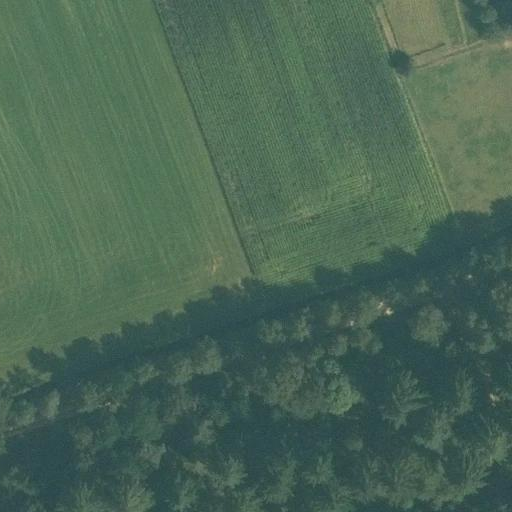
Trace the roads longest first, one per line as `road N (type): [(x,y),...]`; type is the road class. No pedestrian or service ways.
road 1 (track): [(443,283),(0,430)]
road 2 (track): [(511,441),(443,283)]
